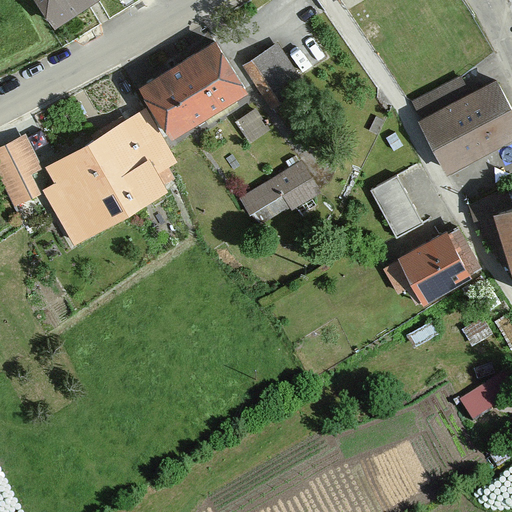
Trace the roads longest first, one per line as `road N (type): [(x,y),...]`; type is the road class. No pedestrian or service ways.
road 1 (residential): [(511,295),(327,0)]
road 2 (tertiary): [(0,107),(194,0)]
